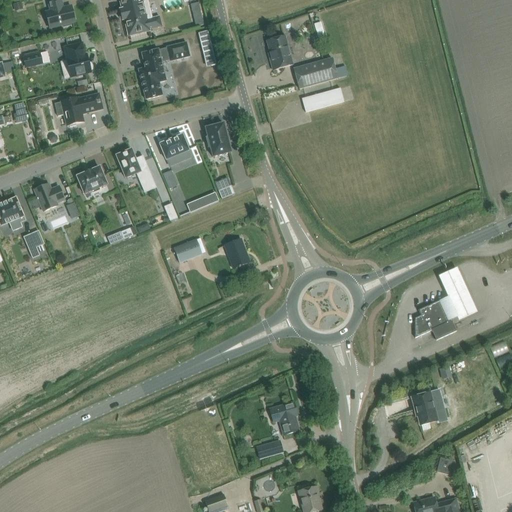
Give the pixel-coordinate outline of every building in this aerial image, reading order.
[(46,13),(49,28),(50,29),(63,26),(63,28),(71,26),(70,24),(75,23),(71,7),(63,9),(60,0),(47,0),(50,12),(46,13)] [(119,0),(122,10),(120,11),(122,20),(125,20),(129,36),(149,31),(149,30),(162,27),(159,17),(152,19),(147,0),(119,0)] [(21,2),(13,5),(15,12),(23,9),(21,2)] [(201,13),(193,15),(196,27),(204,25),(201,13)] [(326,36),(333,34),(327,15),(321,17),(326,36)] [(320,22),(314,24),(320,45),(327,43),(320,22)] [(209,37),(199,39),(203,54),(213,51),(209,37)] [(271,60),(270,61),(273,71),(293,65),(285,37),(266,42),(271,60)] [(159,83),(166,81),(161,63),(170,61),(170,62),(190,57),(186,43),(166,48),(167,49),(159,51),(158,50),(141,54),(145,69),(138,70),(145,100),(162,96),(159,83)] [(85,55),(82,44),(64,48),(67,60),(66,60),(66,61),(62,62),(61,64),(63,70),(64,71),(68,70),(70,78),(92,73),(91,71),(92,70),(92,68),(92,67),(92,65),(90,64),(89,64),(87,55),(85,55)] [(25,69),(43,64),(40,54),(23,58),(25,69)] [(341,69),(336,71),(332,58),(293,69),(299,90),(338,79),(337,77),(343,75),(341,69)] [(12,60),(13,69),(21,69),(20,59),(12,60)] [(344,75),(353,75),(353,66),(344,66),(344,75)] [(340,89),(302,100),(305,113),(344,102),(340,89)] [(61,102),(54,104),(57,117),(64,115),(64,116),(67,127),(69,126),(69,128),(76,126),(76,125),(83,123),(81,115),(102,110),(99,95),(78,100),(77,98),(61,102)] [(23,103),(14,106),(16,114),(26,112),(23,103)] [(213,158),(231,153),(228,141),(228,140),(227,140),(226,136),(227,136),(226,136),(223,124),(205,129),(207,138),(206,139),(208,148),(210,148),(213,158)] [(166,161),(167,160),(178,156),(181,162),(190,158),(188,152),(188,151),(182,136),(159,145),(166,161)] [(125,179),(136,174),(144,193),(156,188),(144,160),(136,163),(131,150),(116,157),(125,179)] [(85,173),(85,174),(77,177),(84,195),(107,186),(99,168),(91,172),(91,171),(85,173)] [(163,175),(169,189),(176,186),(171,172),(163,175)] [(234,195),(227,178),(215,184),(222,200),(234,195)] [(34,191),(43,212),(58,206),(56,204),(64,201),(59,187),(51,190),(49,185),(34,191)] [(215,193),(201,199),(204,207),(219,202),(215,193)] [(12,232),(23,228),(19,219),(24,217),(16,198),(0,204),(0,224),(1,226),(9,223),(12,232)] [(37,200),(29,203),(32,211),(41,207),(37,200)] [(171,204),(164,208),(170,221),(177,218),(171,204)] [(120,232),(107,238),(110,245),(124,240),(133,236),(137,234),(134,227),(130,229),(121,233),(120,232)] [(40,256),(36,248),(44,245),(38,232),(30,235),(35,248),(29,251),(32,259),(40,256)] [(179,264),(197,257),(202,255),(196,240),(174,249),(179,264)] [(241,240),(224,246),(233,269),(250,263),(250,261),(247,262),(243,251),(245,251),(241,240)] [(457,268),(438,276),(441,284),(447,298),(440,301),(449,321),(456,318),(458,321),(477,313),(460,276),(457,268)] [(182,272),(186,282),(193,279),(190,270),(182,272)] [(449,322),(440,302),(429,307),(428,307),(419,311),(421,317),(415,320),(415,339),(432,331),(434,336),(437,341),(457,332),(454,327),(452,322),(450,323),(450,322),(449,322)] [(501,350),(511,344),(511,340),(499,346),(501,350)] [(448,367),(439,370),(441,377),(451,374),(448,367)] [(431,393),(412,398),(412,399),(415,410),(415,411),(417,411),(421,426),(437,422),(434,410),(435,409),(444,407),(439,391),(431,393)] [(284,406),(269,410),(274,424),(278,423),(283,436),(289,434),(299,431),(294,413),(296,413),(294,403),(284,406)] [(504,436),(494,437),(494,451),(504,450),(504,436)] [(260,459),(283,453),(280,442),(257,449),(260,459)] [(440,458),(436,473),(448,476),(452,461),(440,458)] [(317,487),(298,492),(303,511),(316,511),(322,511),(318,496),(319,496),(317,487)] [(205,501),(208,511),(221,511),(229,509),(224,495),(205,501)] [(442,503),(443,506),(437,508),(434,498),(413,504),(414,511),(458,511),(455,500),(442,503)] [(263,511),(261,500),(254,502),(256,511),(263,511)]
